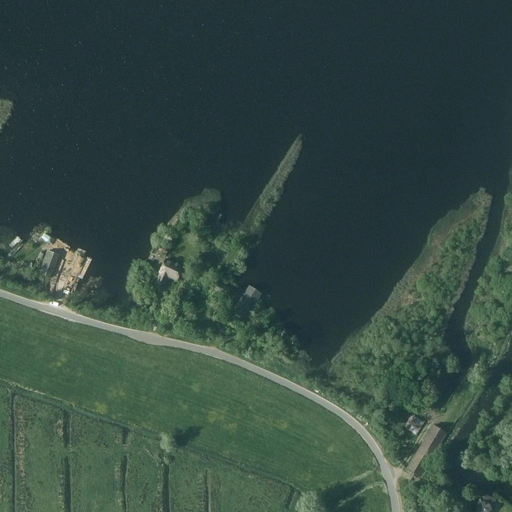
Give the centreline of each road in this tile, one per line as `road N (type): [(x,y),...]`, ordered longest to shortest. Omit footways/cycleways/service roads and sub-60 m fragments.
road 1 (unclassified): [(394,511),(380,460),(329,404),(267,373),(0,296)]
road 2 (track): [(44,483),(61,453),(171,454),(247,479),(281,511)]
